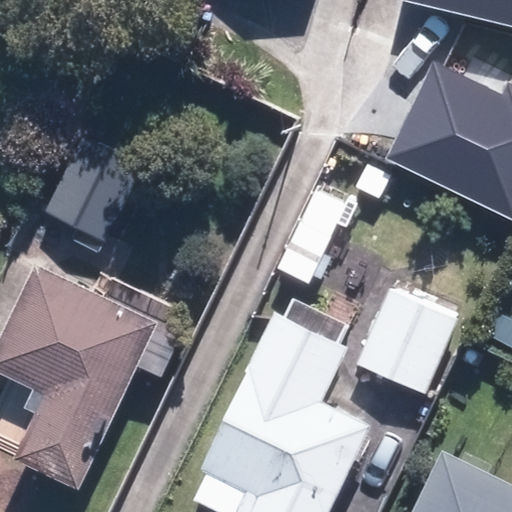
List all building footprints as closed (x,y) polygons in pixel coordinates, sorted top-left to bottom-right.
[(511,0),(416,0),(511,23),(511,0)] [(436,67),(391,157),(511,217),(511,87),(509,86),(502,100),(436,67)] [(150,165),(87,133),(48,211),(111,242),(150,165)] [(360,199),(324,181),(283,262),(319,280),(360,199)] [(166,317),(40,260),(0,346),(0,366),(54,392),(22,461),(86,490),(166,317)] [(465,314),(400,284),(364,363),(429,392),(465,314)] [(331,400),(358,346),(281,309),(206,461),(215,466),(200,498),(229,511),(336,511),(380,423),(331,400)] [(511,511),(511,476),(454,447),(420,511),(511,511)]
